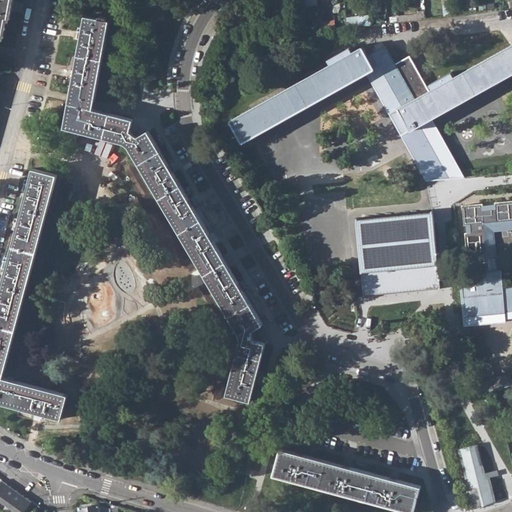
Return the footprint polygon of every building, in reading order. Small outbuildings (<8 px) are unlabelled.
[(0,0),(0,36),(7,38),(10,19),(13,20),(16,0),(0,0)] [(349,26),(371,24),(370,14),(348,16),(349,26)] [(228,395),(253,401),(266,342),(253,340),(253,330),(263,324),(147,131),(137,137),(130,131),(133,119),(94,109),(111,20),(108,19),(108,17),(101,15),(100,18),(86,15),(65,127),(123,142),(129,147),(240,334),(240,341),(228,395)] [(232,121),(243,142),(368,71),(391,113),(396,123),(402,133),(408,142),(428,177),(464,172),(435,117),(511,71),(511,44),(430,91),(410,55),(396,63),(385,45),(368,55),(363,47),(232,121)] [(0,291),(0,401),(62,418),(69,394),(4,377),(57,174),(33,167),(0,291)] [(463,273),(466,315),(507,312),(506,310),(511,309),(511,200),(495,202),(495,205),(483,207),(483,204),(468,205),(464,211),(465,225),(468,225),(468,232),(466,232),(467,251),(473,255),(483,254),(484,271),(463,273)] [(365,296),(366,296),(366,294),(440,287),(440,289),(441,289),(439,267),(440,267),(440,257),(438,256),(434,211),(432,211),(432,212),(359,220),(359,218),(357,218),(365,296)] [(458,448),(472,507),(474,506),(496,500),(490,476),(486,477),(485,471),(478,443),(458,448)] [(274,474),(415,511),(421,485),(281,447),(274,474)] [(486,477),(490,476),(498,474),(497,468),(485,471),(486,477)] [(7,504),(17,490),(2,480),(0,482),(0,500),(7,504)] [(23,511),(32,501),(17,490),(7,504),(13,509),(11,511),(23,511)] [(79,508),(79,511),(99,511),(100,511),(111,510),(110,503),(98,500),(99,505),(79,508)]
